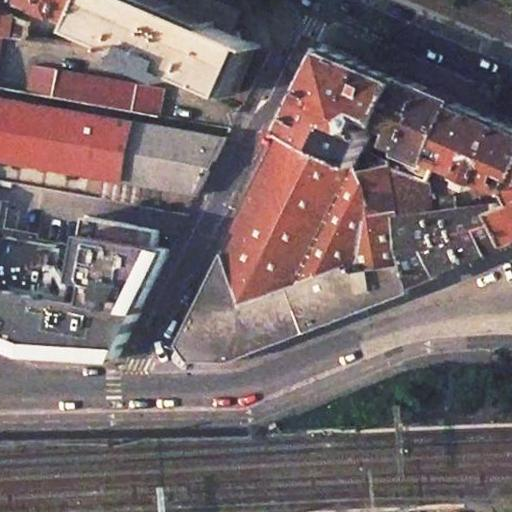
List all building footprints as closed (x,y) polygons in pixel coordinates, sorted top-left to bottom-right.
[(0,0),(0,35),(8,37),(14,37),(16,15),(8,11),(0,10),(0,0)] [(29,0),(61,13),(59,18),(67,21),(69,16),(83,22),(93,0),(29,0)] [(218,0),(93,0),(83,22),(82,28),(136,52),(132,60),(177,79),(181,71),(235,94),(257,43),(235,34),(245,12),(218,0)] [(31,21),(16,15),(14,37),(40,40),(41,34),(30,33),(31,21)] [(367,117),(385,125),(404,79),(329,46),(287,129),(358,165),(366,180),(371,217),(398,210),(392,166),(386,129),(380,129),(382,144),(375,154),(366,149),(373,136),(370,128),(363,125),(367,117)] [(166,88),(34,64),(29,92),(161,116),(166,88)] [(436,160),(460,103),(404,79),(385,125),(386,129),(392,166),(428,181),(437,161),(436,160)] [(0,97),(0,158),(108,177),(147,184),(200,193),(228,138),(0,97)] [(511,124),(460,103),(436,160),(437,161),(474,177),(471,183),(478,186),(481,179),(482,180),(480,184),(485,187),(487,182),(511,193),(511,192),(511,124)] [(287,129),(226,250),(248,305),(358,265),(359,270),(407,264),(398,210),(371,217),(366,180),(358,165),(287,129)] [(511,234),(502,209),(500,202),(457,208),(442,210),(433,211),(430,182),(428,181),(392,166),(398,210),(407,264),(410,288),(412,288),(511,245),(511,234)] [(105,195),(144,202),(147,184),(108,177),(105,195)] [(456,196),(441,198),(442,210),(457,208),(456,196)] [(511,199),(508,201),(509,205),(502,209),(511,234),(511,199)] [(185,223),(191,213),(143,204),(142,215),(140,225),(162,229),(162,232),(180,235),(185,223)] [(141,312),(173,248),(160,245),(162,232),(162,229),(140,225),(90,216),(75,300),(141,312)] [(54,255),(9,236),(0,255),(0,342),(25,353),(60,355),(60,298),(50,297),(54,255)] [(141,312),(75,300),(60,298),(60,355),(118,358),(141,312)]
